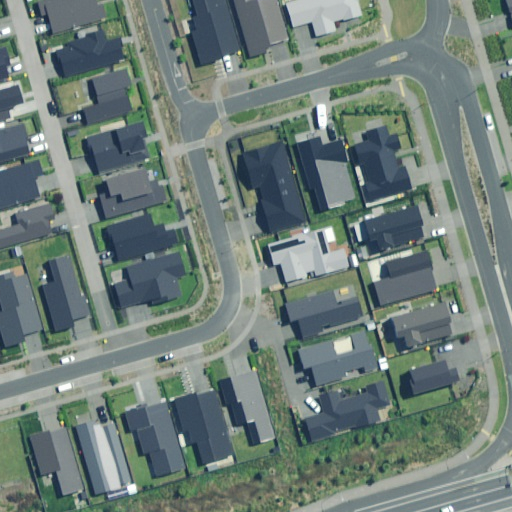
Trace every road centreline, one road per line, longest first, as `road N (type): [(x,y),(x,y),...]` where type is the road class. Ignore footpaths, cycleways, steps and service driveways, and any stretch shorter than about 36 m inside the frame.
road 1 (residential): [(118,357),(15,0)]
road 2 (residential): [(118,357),(203,331),(232,300),(192,135),(196,118)]
road 3 (residential): [(511,358),(440,98),(424,75)]
road 4 (residential): [(430,52),(454,68),(463,88),(511,247)]
road 5 (residential): [(196,118),(329,78)]
road 6 (residential): [(151,0),(177,89),(196,118)]
road 7 (residential): [(0,392),(118,357)]
